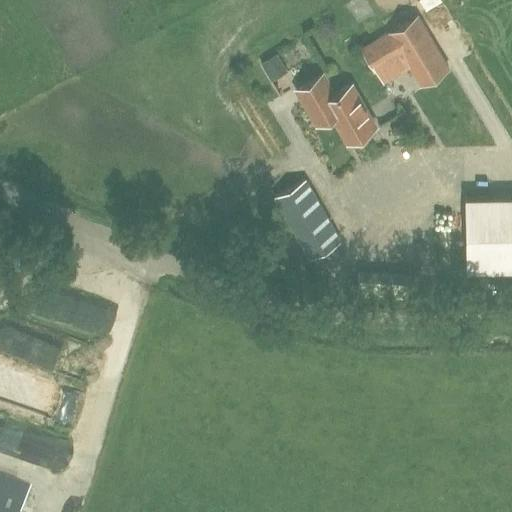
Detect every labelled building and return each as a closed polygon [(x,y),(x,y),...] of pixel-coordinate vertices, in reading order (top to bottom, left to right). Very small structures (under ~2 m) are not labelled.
[(422,0),(427,8),(443,0),(422,0)] [(412,68),(420,83),(448,67),(418,15),(363,48),(384,84),(412,68)] [(276,53),(260,63),(267,74),(283,64),(276,53)] [(323,75),(296,90),(317,125),(333,116),(348,143),(376,127),(352,85),(334,95),(323,75)] [(276,197),(310,259),(340,242),(305,181),(276,197)] [(466,270),(511,268),(511,195),(464,197),(466,270)] [(44,370),(90,386),(103,351),(56,335),(44,370)] [(0,401),(78,425),(88,393),(0,365),(0,401)] [(0,511),(21,511),(28,492),(0,482),(0,511)]
